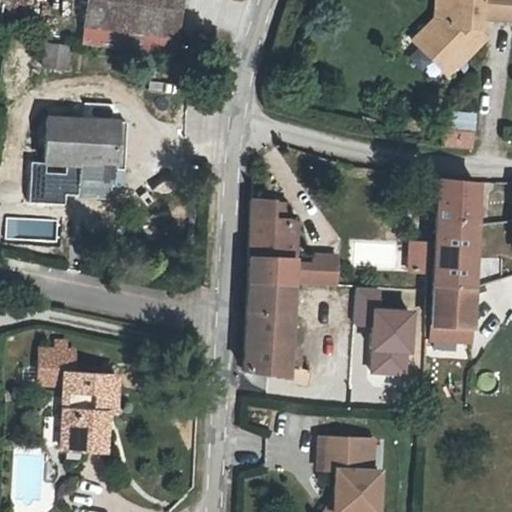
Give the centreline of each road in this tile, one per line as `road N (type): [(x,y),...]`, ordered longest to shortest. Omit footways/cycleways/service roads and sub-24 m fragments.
road 1 (residential): [(230,124),(352,154),(511,166)]
road 2 (residential): [(216,326),(0,274)]
road 3 (unclassified): [(216,326),(230,124)]
road 4 (unclassified): [(209,511),(216,326)]
road 5 (unclassified): [(230,124),(265,0)]
